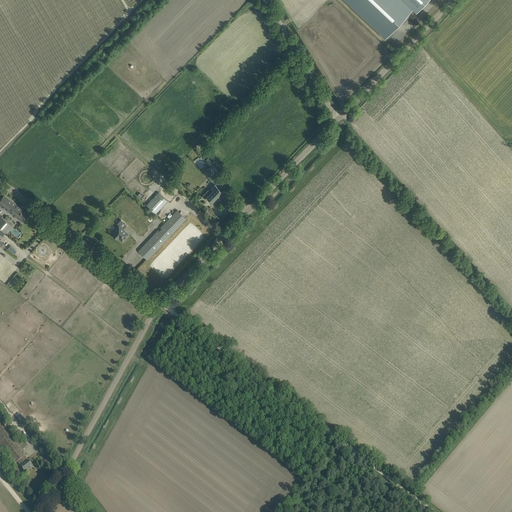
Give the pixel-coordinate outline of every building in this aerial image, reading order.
[(416,12),(427,0),(344,0),(385,38),(412,9),(416,12)] [(194,161),(200,169),(207,164),(201,156),(194,161)] [(214,165),(208,169),(214,178),(220,173),(214,165)] [(211,180),(214,178),(207,168),(203,171),(211,180)] [(208,189),(202,196),(205,199),(206,197),(208,198),(212,202),(217,196),(219,198),(224,193),(220,189),(215,184),(212,188),(214,189),(211,192),(209,190),(208,189)] [(158,192),(146,204),(156,213),(167,200),(158,192)] [(4,196),(0,200),(0,203),(3,206),(1,208),(7,214),(9,211),(21,220),(26,213),(4,196)] [(186,218),(177,209),(138,251),(147,259),(186,218)] [(0,239),(0,238),(6,232),(7,233),(13,227),(12,225),(14,223),(6,216),(4,218),(2,216),(0,218),(0,245),(1,246),(4,243),(0,239)] [(119,225),(111,233),(114,236),(118,239),(119,238),(122,241),(128,235),(129,234),(123,228),(119,224),(119,225)] [(0,446),(14,465),(17,463),(22,469),(25,473),(32,467),(28,461),(25,457),(26,456),(22,450),(20,448),(23,446),(21,443),(20,441),(18,443),(16,443),(9,434),(4,427),(0,421),(0,446)]
